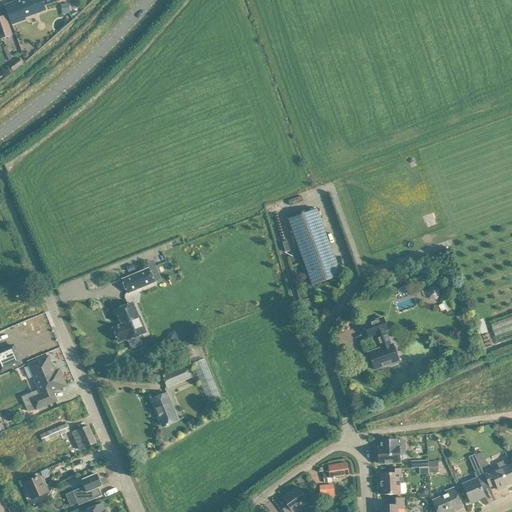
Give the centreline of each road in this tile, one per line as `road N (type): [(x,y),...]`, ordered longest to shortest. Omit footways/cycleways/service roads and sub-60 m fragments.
road 1 (residential): [(140,511),(0,182)]
road 2 (track): [(0,174),(117,76),(188,0)]
road 3 (secondary): [(0,132),(62,86),(150,0)]
road 4 (residential): [(247,511),(337,447),(363,465),(365,511)]
